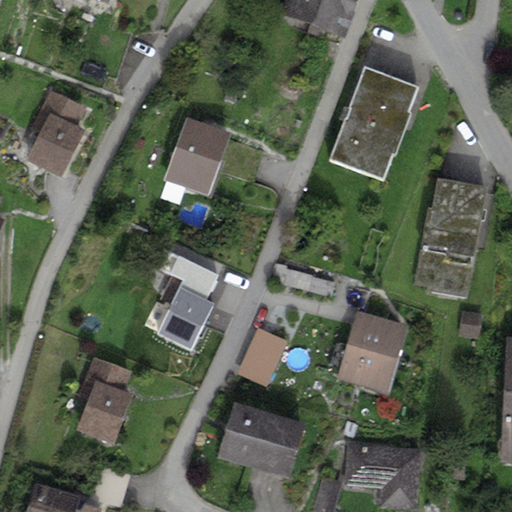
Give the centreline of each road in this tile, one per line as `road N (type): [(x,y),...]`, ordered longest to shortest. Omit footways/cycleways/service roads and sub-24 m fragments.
road 1 (residential): [(198,511),(177,496),(173,464),(247,310),(369,0)]
road 2 (residential): [(199,0),(130,103),(42,280),(0,424)]
